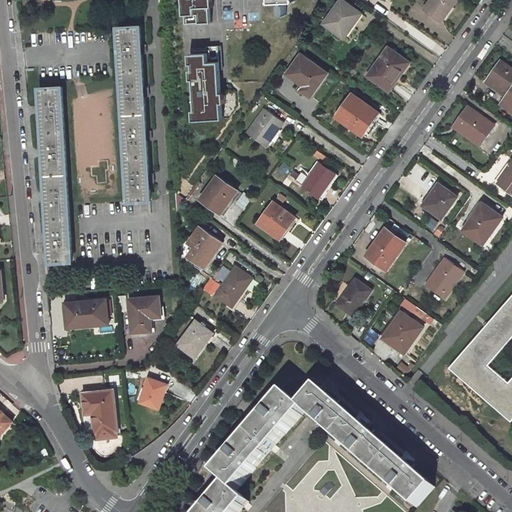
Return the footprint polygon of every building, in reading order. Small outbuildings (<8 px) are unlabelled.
[(183,0),(185,24),(212,22),(211,6),(214,6),(213,0),(183,0)] [(365,11),(349,0),(344,0),(329,23),(349,37),(355,30),(353,29),(365,11)] [(434,0),(429,7),(446,19),(460,0),(434,0)] [(143,26),(121,27),(131,201),(153,199),(152,182),(157,182),(156,174),(151,175),(149,139),(155,138),(154,131),(149,131),(147,95),(152,94),(151,88),(147,88),(145,51),(150,51),(149,44),(144,44),(143,26)] [(221,70),(219,45),(207,46),(207,47),(192,48),(196,110),(193,110),(194,120),(224,118),(223,103),(225,102),(225,92),(222,92),(221,75),(218,75),(217,70),(221,70)] [(412,60),(394,47),(374,75),(394,90),(401,80),(399,78),(412,60)] [(328,68),(306,52),(292,71),(310,84),(307,89),(315,95),(326,80),(322,77),(328,68)] [(399,78),(401,80),(414,62),(412,60),(399,78)] [(511,69),(503,63),(491,80),(501,88),(505,83),(511,87),(511,93),(508,98),(503,106),(511,112),(511,69)] [(501,88),(491,80),(488,83),(508,98),(511,93),(511,87),(505,83),(501,88)] [(74,259),(64,87),(42,88),(43,105),(39,106),(39,113),(44,113),(46,150),(41,150),(42,158),(46,157),(49,193),(44,194),(44,201),(48,201),(51,236),(46,236),(47,244),(51,244),(52,261),(74,259)] [(357,94),(341,116),(367,134),(382,112),(357,94)] [(270,109),(253,133),(272,146),(289,122),(270,109)] [(470,109),(456,128),(482,147),(496,128),(470,109)] [(324,196),(340,173),(325,163),(315,177),(307,171),(301,180),(324,196)] [(511,167),(508,172),(511,174),(502,186),(511,193),(511,167)] [(511,174),(508,172),(507,172),(497,186),(500,188),(502,186),(511,174)] [(222,175),(206,198),(226,212),(242,189),(222,175)] [(443,221),(459,199),(441,185),(434,194),(436,195),(426,208),(443,221)] [(248,206),(253,197),(244,191),(238,201),(248,206)] [(278,201),(263,223),(284,237),(299,216),(278,201)] [(504,220),(485,206),(465,232),(485,246),(504,220)] [(228,242),(205,226),(194,242),(200,247),(194,255),(210,266),(228,242)] [(387,231),(370,256),(390,270),(407,245),(387,231)] [(448,260),(428,288),(446,301),(466,274),(448,260)] [(257,278),(240,266),(221,293),(237,305),(257,278)] [(357,280),(338,306),(355,318),(373,292),(357,280)] [(162,296),(132,298),(135,332),(155,331),(154,317),(164,317),(162,296)] [(511,298),(451,369),(511,421),(511,298)] [(109,299),(69,302),(71,326),(111,323),(109,299)] [(404,313),(385,340),(406,355),(425,329),(404,313)] [(200,321),(183,345),(199,357),(216,334),(200,321)] [(171,385),(152,378),(143,403),(162,410),(171,385)] [(302,406),(306,409),(418,505),(435,484),(320,385),(302,406)] [(236,491),(306,409),(302,406),(285,391),(215,473),(229,484),(236,491)] [(119,434),(114,392),(86,395),(87,416),(95,415),(97,436),(98,436),(117,434),(119,434)] [(0,436),(2,438),(14,423),(0,410),(0,436)] [(405,511),(323,440),(260,511),(405,511)] [(290,470),(297,456),(291,453),(284,466),(290,470)] [(249,502),(236,491),(229,484),(214,502),(205,511),(239,511),(243,508),(249,502)]
